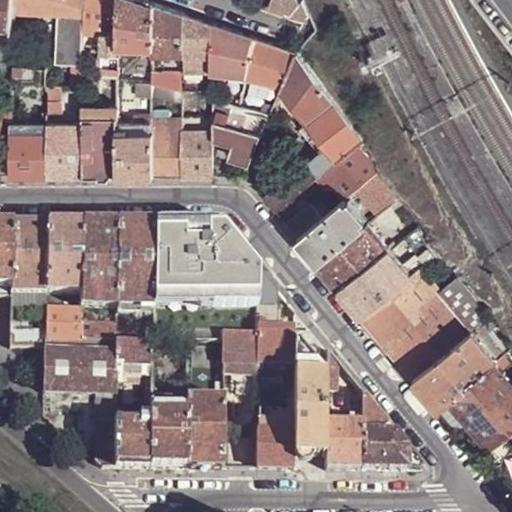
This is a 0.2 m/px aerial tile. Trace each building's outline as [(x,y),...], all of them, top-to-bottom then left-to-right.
[(19,0),(0,0),(0,21),(19,24),(19,14),(19,0)] [(19,0),(19,14),(52,15),(52,0),(19,0)] [(52,0),(52,15),(59,15),(58,63),(74,64),(74,86),(86,86),(86,60),(87,42),(87,28),(88,0),(52,0)] [(88,0),(87,28),(105,28),(105,0),(88,0)] [(105,0),(105,28),(105,43),(105,49),(120,48),(120,42),(121,0),(105,0)] [(146,0),(121,0),(120,42),(155,48),(155,3),(146,0)] [(253,0),(253,2),(272,9),(275,0),(253,0)] [(303,1),(300,4),(296,0),(275,0),(272,9),(288,14),(305,20),(311,17),(303,1)] [(161,5),(155,3),(155,48),(155,54),(184,55),(185,13),(161,5)] [(193,17),(185,13),(184,55),(185,74),(185,75),(214,75),(214,74),(214,26),(215,25),(193,17)] [(0,21),(0,29),(18,31),(19,24),(0,21)] [(227,29),(215,25),(214,26),(214,74),(248,76),(255,39),(227,29)] [(0,176),(13,176),(15,120),(15,108),(18,31),(0,29),(0,101),(0,102),(0,101),(0,176)] [(269,44),(255,39),(248,76),(286,86),(299,54),(269,44)] [(87,42),(86,60),(93,61),(93,72),(100,72),(104,73),(105,49),(105,43),(87,42)] [(309,123),(336,101),(300,55),(299,54),(286,86),(283,92),(309,123)] [(120,74),(104,73),(100,72),(99,81),(120,82),(120,74)] [(154,86),(154,78),(141,73),(138,80),(154,86)] [(154,86),(184,91),(184,78),(185,75),(155,74),(154,78),(154,86)] [(154,95),(154,86),(138,80),(137,80),(136,100),(154,101),(154,95)] [(64,87),(51,85),(50,109),(51,112),(63,112),(64,87)] [(184,91),(154,86),(154,95),(184,100),(184,93),(184,91)] [(245,88),(242,105),(274,114),(281,97),(245,88)] [(194,93),(184,93),(184,100),(184,118),(196,117),(194,93)] [(228,102),(214,98),(214,111),(213,131),(213,137),(235,143),(232,156),(238,158),(253,162),(258,153),(262,141),(272,119),(274,114),(242,105),(228,102)] [(320,176),(365,140),(336,101),(309,123),(310,124),(329,147),(320,154),(267,198),(277,211),(320,176)] [(120,106),(86,106),(86,116),(120,117),(120,106)] [(50,109),(15,108),(15,120),(50,121),(51,112),(50,109)] [(120,117),(86,116),(86,123),(84,176),(101,176),(119,176),(120,131),(120,117)] [(184,118),(154,119),(154,131),(184,131),(184,118)] [(50,121),(15,120),(13,176),(30,176),(50,176),(50,121)] [(86,123),(50,121),(50,176),(70,176),(84,176),(86,123)] [(329,147),(310,124),(305,128),(302,131),(320,154),(329,147)] [(154,131),(120,131),(119,176),(138,176),(154,176),(154,131)] [(184,131),(154,131),(154,176),(174,176),(184,176),(184,131)] [(213,131),(184,131),(184,176),(201,176),(213,176),(213,137),(213,131)] [(365,140),(320,176),(329,187),(344,176),(356,192),(363,187),(384,169),(365,140)] [(394,204),(403,196),(384,169),(363,187),(383,213),(394,204)] [(414,232),(424,224),(403,196),(394,204),(414,232)] [(369,224),(348,199),(333,211),(299,238),(311,252),(320,264),(369,224)] [(299,238),(333,211),(326,201),(316,208),(313,204),(287,224),(291,228),(299,238)] [(392,249),(371,223),(369,224),(320,264),(333,279),(342,289),(392,249)] [(426,265),(443,251),(424,224),(414,232),(405,239),(426,265)] [(0,287),(13,288),(13,226),(0,225),(0,287)] [(13,296),(47,296),(47,226),(39,226),(18,226),(13,226),(13,288),(13,296)] [(47,296),(81,295),(82,226),(59,226),(47,226),(47,296)] [(81,310),(117,311),(117,226),(98,226),(82,226),(81,295),(81,310)] [(117,311),(152,312),(152,273),(153,226),(128,226),(117,226),(117,311)] [(152,331),(152,344),(188,345),(224,346),(224,336),(224,228),(222,226),(179,226),(153,226),(152,273),(152,312),(152,331)] [(239,246),(224,228),(224,336),(259,336),(259,271),(239,246)] [(413,275),(392,249),(342,289),(353,302),(363,315),(413,275)] [(443,291),(423,267),(413,275),(363,315),(369,323),(416,379),(476,330),(443,291)] [(259,271),(259,336),(259,365),(294,365),(294,340),(295,330),(278,330),(278,306),(278,293),(259,271)] [(476,330),(493,318),(462,276),(443,291),(476,330)] [(46,342),(82,342),(82,326),(81,311),(47,310),(46,337),(46,342)] [(500,359),(511,349),(511,338),(498,315),(493,318),(476,330),(500,359)] [(82,342),(117,344),(117,331),(117,326),(82,326),(82,342)] [(500,359),(476,330),(416,379),(428,394),(440,409),(454,397),(500,359)] [(117,344),(152,344),(152,331),(117,331),(117,344)] [(224,346),(224,366),(259,366),(259,365),(259,336),(224,336),(224,346)] [(46,348),(46,342),(46,337),(13,337),(13,349),(46,348)] [(318,460),(327,460),(328,424),(328,405),(328,379),(294,340),(294,365),(293,376),(293,379),(293,390),(293,412),(293,459),(318,460)] [(117,420),(116,377),(116,365),(117,344),(82,342),(46,342),(46,348),(46,394),(96,395),(97,420),(97,464),(103,470),(116,470),(117,420)] [(152,367),(152,344),(117,344),(116,365),(152,367)] [(363,406),(364,396),(344,372),(328,353),(328,379),(328,405),(363,406)] [(511,374),(500,359),(454,397),(501,454),(511,445),(511,374)] [(116,377),(152,379),(152,367),(116,365),(116,377)] [(224,386),(259,386),(258,375),(259,366),(224,366),(224,386)] [(293,376),(281,376),(280,381),(282,381),(281,390),(293,390),(293,379),(293,376)] [(390,427),(364,396),(363,406),(363,425),(363,472),(390,472),(421,472),(423,467),(396,433),(380,434),(380,427),(390,427)] [(203,471),(225,471),(224,400),(188,400),(188,416),(188,471),(203,471)] [(293,459),(293,412),(259,412),(259,471),(278,471),(293,471),(293,459)] [(188,471),(188,416),(152,416),(151,420),(151,427),(151,470),(171,471),(188,471)] [(133,470),(151,470),(151,427),(151,420),(117,420),(116,470),(133,470)] [(344,472),(363,472),(363,425),(328,424),(327,460),(328,472),(344,472)]
